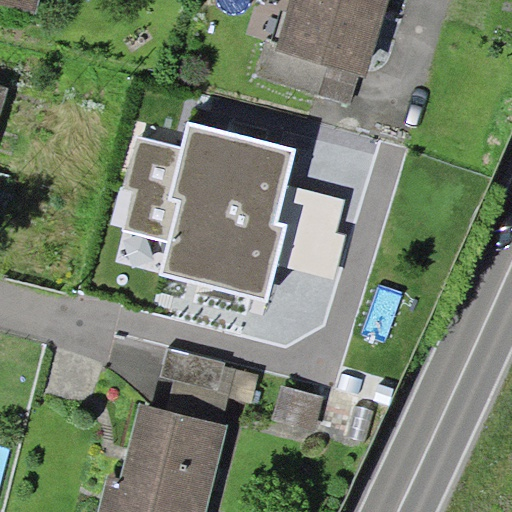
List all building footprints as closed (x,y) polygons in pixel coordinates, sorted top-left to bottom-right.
[(23,0),(0,0),(0,12),(19,18),(23,0)] [(385,0),(286,0),(267,64),(357,92),(385,0)] [(257,150),(205,138),(179,247),(296,274),(316,185),(252,170),(257,150)] [(234,342),(176,325),(166,359),(225,376),(234,342)] [(202,511),(222,437),(130,413),(103,511),(202,511)]
